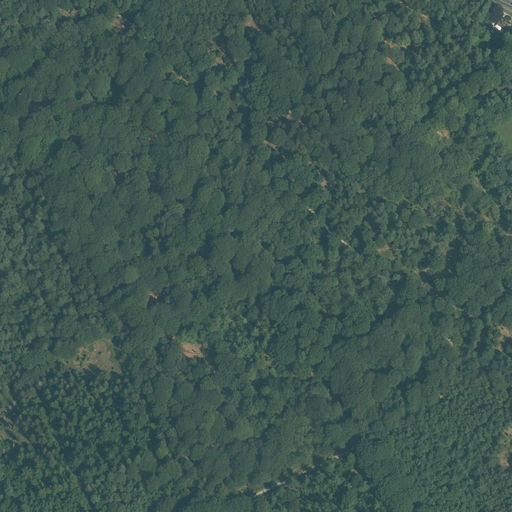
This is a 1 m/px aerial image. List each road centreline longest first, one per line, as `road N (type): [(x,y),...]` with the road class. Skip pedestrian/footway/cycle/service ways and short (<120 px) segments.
road 1 (track): [(0,42),(107,12),(120,16),(310,212),(511,398)]
road 2 (unclassified): [(0,144),(8,159),(222,234),(409,511)]
road 3 (track): [(511,62),(356,190),(234,245)]
road 4 (track): [(218,511),(119,349)]
road 5 (track): [(217,511),(362,442)]
road 6 (track): [(511,230),(439,122)]
